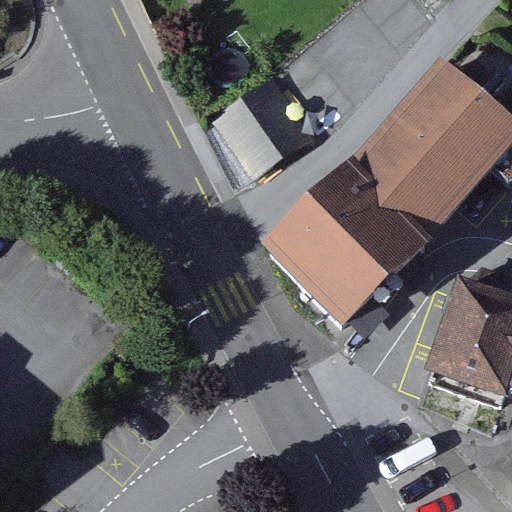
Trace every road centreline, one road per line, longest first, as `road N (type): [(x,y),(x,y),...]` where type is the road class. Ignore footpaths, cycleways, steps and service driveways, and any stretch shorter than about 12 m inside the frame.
road 1 (residential): [(478,0),(314,164),(201,242)]
road 2 (tertiary): [(201,242),(287,412)]
road 3 (residential): [(144,511),(287,412)]
road 4 (tertiary): [(129,113),(201,242)]
road 5 (residential): [(129,113),(0,125)]
road 6 (tertiary): [(77,0),(129,113)]
